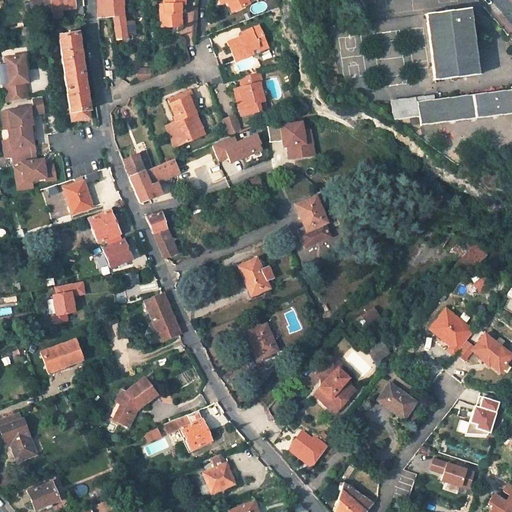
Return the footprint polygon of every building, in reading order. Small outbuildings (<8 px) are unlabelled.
[(74,9),(72,0),(49,0),(52,18),(61,17),(60,10),(74,9)] [(121,0),(96,0),(97,17),(110,16),(114,38),(127,37),(122,15),(121,0)] [(160,6),(160,15),(164,15),(165,27),(183,27),(182,5),(186,5),(185,0),(163,0),(164,6),(160,6)] [(228,0),(229,1),(235,11),(252,2),(251,0),(228,0)] [(424,16),(433,81),(477,75),(467,10),(424,16)] [(83,17),(58,21),(59,25),(83,21),(83,17)] [(262,27),(245,34),(247,37),(229,44),(237,63),(254,55),(253,52),(261,48),(269,45),(262,27)] [(56,32),(70,126),(90,123),(75,29),(56,32)] [(269,45),(261,48),(263,53),(271,49),(269,45)] [(31,82),(26,55),(8,58),(12,84),(8,85),(10,102),(30,98),(31,98),(28,82),(31,82)] [(141,68),(141,82),(154,77),(154,68),(141,68)] [(258,75),(237,81),(239,88),(236,89),(241,107),(236,108),(239,118),(258,112),(256,103),(262,102),(257,84),(260,83),(258,75)] [(511,87),(510,87),(511,91),(433,101),(432,97),(389,102),(391,119),(417,116),(415,104),(417,104),(420,127),(511,114),(511,87)] [(207,133),(198,113),(202,111),(193,89),(172,98),(180,119),(172,122),(181,144),(207,133)] [(231,91),(236,108),(241,107),(236,89),(231,91)] [(0,124),(1,131),(7,130),(31,126),(32,126),(31,115),(43,113),(41,97),(31,98),(30,98),(32,107),(0,111),(0,124)] [(264,110),(262,102),(256,103),(258,112),(264,110)] [(240,132),(234,116),(224,120),(231,136),(233,135),(240,132)] [(269,121),(266,122),(269,143),(282,141),(283,147),(287,146),(289,159),(314,155),(310,130),(303,131),(302,122),(280,125),(280,119),(269,121)] [(181,144),(172,122),(169,124),(178,145),(181,144)] [(4,156),(11,155),(10,148),(18,147),(19,155),(35,152),(31,126),(7,130),(9,140),(2,141),(4,156)] [(231,136),(211,144),(218,161),(227,158),(229,163),(260,151),(258,145),(259,144),(256,136),(236,144),(233,135),(231,136)] [(20,162),(36,159),(35,152),(19,155),(18,147),(10,148),(11,155),(13,164),(20,162)] [(128,177),(152,167),(144,150),(123,159),(128,177)] [(33,189),(32,183),(56,179),(53,165),(44,166),(42,158),(36,159),(20,162),(21,166),(12,167),(15,192),(33,189)] [(158,193),(154,183),(176,173),(170,160),(152,167),(128,177),(139,202),(158,193)] [(82,175),(61,182),(71,214),(92,206),(82,175)] [(424,205),(413,217),(420,227),(445,197),(436,189),(424,205)] [(300,233),(306,245),(330,234),(325,223),(328,222),(317,196),(297,204),(301,212),(300,213),(307,229),(300,233)] [(122,240),(122,239),(110,210),(89,219),(98,242),(106,238),(109,246),(122,240)] [(148,217),(154,233),(157,243),(163,257),(176,252),(161,213),(148,217)] [(124,240),(122,240),(109,246),(103,248),(111,267),(131,258),(124,240)] [(477,274),(493,255),(480,244),(467,260),(462,269),(477,274)] [(242,283),(247,295),(268,287),(265,279),(272,277),(268,266),(260,269),(255,258),(237,265),(244,282),(242,283)] [(120,274),(108,276),(109,283),(121,280),(120,274)] [(21,280),(13,281),(14,290),(22,289),(21,280)] [(84,292),(81,280),(54,285),(56,294),(52,295),(55,313),(51,314),(53,322),(67,319),(65,312),(74,310),(71,295),(84,292)] [(163,293),(144,300),(161,341),(179,333),(175,323),(163,293)] [(367,325),(380,317),(373,307),(360,316),(367,325)] [(453,356),(455,354),(465,341),(473,331),(444,309),(428,329),(450,347),(447,351),(453,356)] [(360,316),(351,323),(358,332),(367,325),(360,316)] [(30,333),(39,330),(36,324),(28,327),(30,333)] [(265,324),(245,332),(249,340),(248,340),(255,359),(275,351),(265,324)] [(511,356),(482,335),(472,347),(470,350),(471,351),(480,358),(479,360),(487,367),(488,365),(498,372),(511,356)] [(74,339),(39,352),(47,371),(64,365),(81,358),(74,339)] [(378,341),(365,352),(374,364),(388,353),(378,341)] [(463,360),(471,351),(470,350),(472,347),(465,341),(455,354),(463,360)] [(341,365),(332,357),(316,375),(319,378),(323,382),(313,394),(329,409),(335,403),(339,407),(346,399),(343,396),(348,391),(350,391),(351,386),(345,381),(348,378),(338,368),(341,365)] [(64,365),(47,371),(48,374),(65,368),(64,365)] [(133,411),(156,395),(143,378),(126,391),(120,389),(114,401),(120,403),(112,421),(128,428),(134,413),(133,411)] [(313,394),(323,382),(319,378),(308,390),(313,394)] [(389,382),(376,399),(402,419),(415,403),(389,382)] [(476,394),(466,430),(489,437),(499,401),(476,394)] [(335,403),(329,409),(333,413),(339,407),(335,403)] [(211,444),(197,411),(164,424),(168,435),(180,429),(190,453),(211,444)] [(21,420),(18,412),(0,419),(0,427),(0,432),(5,446),(10,444),(17,461),(36,454),(23,419),(21,420)] [(162,427),(145,434),(148,442),(165,435),(162,427)] [(311,439),(301,431),(291,445),(290,451),(309,466),(314,463),(326,447),(313,437),(311,439)] [(220,454),(198,463),(210,493),(233,484),(220,454)] [(472,473),(432,460),(428,470),(442,475),(439,481),(459,487),(459,486),(467,489),(472,473)] [(345,469),(340,481),(347,485),(354,476),(345,469)] [(362,511),(370,504),(347,485),(340,481),(331,509),(333,510),(331,511),(362,511)] [(51,482),(28,491),(35,509),(58,500),(51,482)] [(495,504),(489,511),(511,511),(511,483),(510,482),(505,489),(511,494),(507,500),(495,493),(490,501),(495,504)] [(255,511),(251,503),(227,511),(255,511)]
